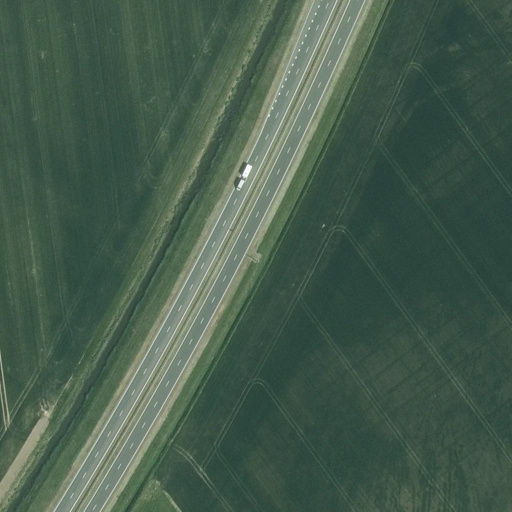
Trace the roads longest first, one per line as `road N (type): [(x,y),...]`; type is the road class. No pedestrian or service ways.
road 1 (trunk): [(328,0),(182,302),(60,511)]
road 2 (trunk): [(92,511),(204,314),(356,0)]
